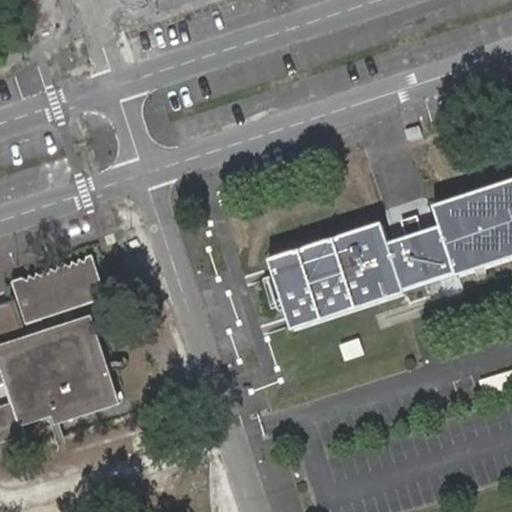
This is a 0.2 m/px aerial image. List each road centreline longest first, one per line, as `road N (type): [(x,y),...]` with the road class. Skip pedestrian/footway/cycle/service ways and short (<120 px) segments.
road 1 (residential): [(151,174),(511,54)]
road 2 (residential): [(151,174),(259,511)]
road 3 (residential): [(378,0),(121,83)]
road 4 (residential): [(0,223),(151,174)]
road 5 (residential): [(121,83),(0,122)]
